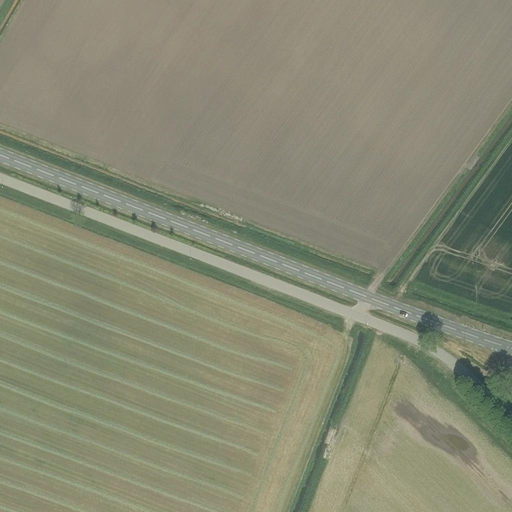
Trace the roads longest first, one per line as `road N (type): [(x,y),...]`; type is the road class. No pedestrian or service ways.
road 1 (unclassified): [(502,409),(444,355),(363,316),(0,178)]
road 2 (secondary): [(511,349),(0,155)]
